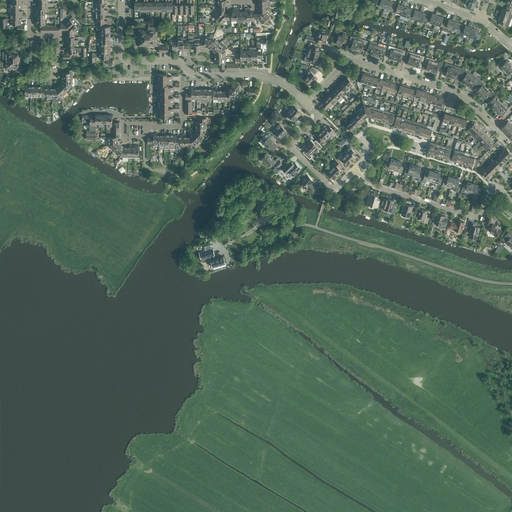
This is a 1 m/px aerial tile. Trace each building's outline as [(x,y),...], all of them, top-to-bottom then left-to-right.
[(384,9),(387,0),(380,0),(381,1),(378,0),(377,0),(376,6),(384,9)] [(392,12),(395,6),(395,3),(393,2),(390,0),(389,0),(387,0),(384,9),(392,12)] [(401,15),(404,6),(406,1),(403,0),(402,5),(398,4),(397,7),(395,6),(392,12),(401,15)] [(477,6),(478,3),(476,2),(469,0),(466,0),(465,5),(474,8),(475,5),(477,6)] [(225,6),(218,6),(218,11),(214,15),(218,19),(225,13),(224,12),(224,10),(225,10),(225,6)] [(260,6),(260,10),(261,10),(261,12),(260,13),(267,19),(271,15),(267,11),(267,6),(260,6)] [(409,18),(412,9),(409,8),(404,6),(401,15),(409,18)] [(496,12),(510,17),(511,10),(511,8),(508,7),(507,6),(506,9),(503,8),(502,11),(497,10),(496,12)] [(420,12),(417,21),(426,24),(427,21),(426,21),(429,15),(426,14),(423,12),(424,8),(422,7),(420,12)] [(415,10),(412,9),(409,18),(417,21),(420,12),(415,10)] [(435,24),(438,15),(440,10),(437,10),(436,14),(432,13),(431,16),(429,15),(426,21),(427,21),(435,24)] [(509,26),(511,18),(510,17),(505,15),(501,14),(496,12),(495,15),(500,16),(499,19),(500,20),(499,22),(509,26)] [(232,20),(232,13),(228,13),(228,14),(226,14),(225,13),(218,19),(223,24),(226,20),(232,20)] [(253,13),(253,20),(258,20),(262,24),(267,19),(260,13),(259,14),(257,14),(257,13),(253,13)] [(443,27),(446,19),(443,18),(443,17),(438,15),(435,24),(443,27)] [(446,19),(443,27),(451,30),(456,16),(454,16),(452,20),(449,19),(449,20),(446,19)] [(459,33),(463,24),(460,23),(457,22),(458,17),(456,16),(451,30),(459,33)] [(67,30),(77,21),(72,17),(66,23),(61,23),(61,30),(64,30),(64,29),(67,29),(67,30)] [(399,18),(397,27),(405,29),(407,20),(399,18)] [(11,19),(2,19),(2,28),(6,28),(6,23),(11,23),(11,25),(18,25),(18,30),(24,29),(24,26),(20,26),(20,25),(21,24),(21,21),(21,19),(19,19),(11,19)] [(68,37),(75,37),(75,32),(78,28),(82,28),(82,26),(77,21),(67,30),(68,31),(68,33),(68,37)] [(471,27),(468,36),(476,39),(478,33),(476,32),(477,29),(473,28),(475,23),(473,22),(471,27)] [(465,25),(463,24),(459,33),(459,36),(467,39),(468,36),(471,27),(465,25)] [(150,37),(158,37),(158,27),(148,27),(148,29),(148,37),(150,37)] [(326,34),(326,32),(322,31),(322,33),(319,32),(318,36),(316,35),(315,38),(307,35),(306,39),(308,40),(312,41),(314,41),(314,40),(322,43),(323,39),(326,40),(328,35),(326,34)] [(257,39),(257,51),(257,58),(260,58),(260,59),(263,59),(263,58),(264,58),(264,62),(268,62),(268,55),(263,55),(263,54),(263,53),(263,49),(261,49),(261,43),(266,43),(266,33),(257,33),(257,39)] [(346,43),(348,35),(343,33),(342,36),(339,35),(338,37),(336,37),(335,41),(337,41),(336,43),(342,45),(343,42),(346,43)] [(359,40),(360,38),(351,35),(349,42),(352,43),(351,48),(353,48),(353,49),(356,50),(359,40)] [(368,41),(360,38),(359,40),(356,50),(361,52),(363,48),(366,49),(368,41)] [(212,50),(220,43),(216,39),(214,41),(213,39),(209,47),(212,50)] [(178,40),(169,40),(169,46),(172,46),(172,50),(175,50),(175,51),(177,51),(177,49),(178,49),(178,40)] [(371,55),(375,56),(379,43),(372,40),(371,42),(370,41),(367,52),(370,53),(372,54),(371,55)] [(216,53),(223,50),(228,48),(221,41),(220,43),(212,50),(216,53)] [(387,45),(379,43),(375,56),(380,58),(380,56),(383,57),(387,45)] [(307,53),(319,56),(320,53),(319,53),(320,51),(316,50),(317,47),(309,44),(307,53)] [(394,60),(398,48),(389,45),(387,52),(390,53),(389,58),(391,58),(390,59),(394,60)] [(13,46),(13,50),(13,59),(20,59),(20,57),(22,57),(22,50),(21,50),(21,46),(13,46)] [(67,48),(67,50),(66,50),(66,53),(67,53),(67,55),(63,55),(63,58),(70,58),(70,53),(71,53),(73,53),(77,53),(77,52),(82,52),(82,57),(86,57),(86,48),(75,48),(67,48)] [(406,51),(398,48),(394,60),(399,62),(400,58),(404,59),(406,51)] [(13,59),(13,50),(6,50),(6,52),(3,52),(3,59),(6,59),(13,59)] [(412,66),(416,54),(408,51),(406,58),(409,59),(407,63),(409,64),(409,65),(412,66)] [(102,53),(90,53),(90,62),(94,62),(94,57),(99,57),(99,59),(104,59),(105,59),(106,59),(106,64),(113,64),(113,60),(109,60),(109,59),(110,59),(110,56),(109,56),(109,53),(102,53)] [(318,60),(319,56),(307,53),(304,61),(311,63),(312,60),(316,61),(317,59),(318,60)] [(425,56),(416,54),(412,66),(421,69),(425,56)] [(226,69),(226,57),(216,57),(216,58),(213,58),(213,60),(214,60),(214,63),(219,63),(219,69),(222,69),(226,69)] [(434,61),(435,61),(435,59),(426,57),(424,63),(428,64),(426,69),(428,70),(428,71),(431,72),(434,61)] [(21,62),(20,59),(13,59),(13,62),(13,69),(22,69),(22,62),(21,62)] [(504,71),(511,63),(510,61),(509,62),(507,60),(504,64),(501,61),(496,66),(503,72),(504,71)] [(439,63),(435,61),(434,61),(431,72),(436,73),(438,68),(441,69),(443,62),(440,61),(439,63)] [(450,78),(455,66),(446,63),(444,69),(447,70),(445,76),(447,77),(450,78)] [(461,75),(463,68),(455,66),(450,78),(454,79),(454,78),(456,78),(458,74),(461,75)] [(463,68),(461,75),(464,77),(461,82),(466,85),(466,84),(473,75),(464,68),(463,68)] [(63,78),(73,78),(73,69),(67,69),(67,72),(61,72),(61,75),(60,75),(60,77),(63,77),(63,78)] [(311,85),(315,80),(311,77),(314,74),(309,70),(302,78),(305,81),(308,84),(310,83),(311,85)] [(366,84),(369,74),(366,73),(365,74),(360,73),(357,81),(366,84)] [(345,79),(342,81),(349,88),(356,82),(349,75),(345,79)] [(482,80),(473,75),(466,84),(466,85),(470,88),(472,85),(476,86),(477,85),(482,81),(482,80)] [(377,87),(379,79),(374,77),(371,85),(377,87)] [(74,83),(73,83),(73,78),(63,78),(63,82),(68,84),(71,86),(74,87),(74,83)] [(384,84),(385,80),(379,79),(377,87),(376,89),(382,91),(384,84)] [(384,84),(382,91),(387,92),(390,81),(387,80),(387,81),(385,80),(384,84)] [(339,86),(345,92),(349,88),(342,81),(340,83),(341,84),(339,86)] [(390,81),(387,92),(387,93),(395,96),(399,85),(393,83),(393,82),(390,81)] [(479,96),(487,88),(483,84),(485,83),(482,81),(477,85),(479,88),(476,91),(478,93),(477,94),(479,96)] [(60,85),(67,92),(71,89),(69,87),(71,86),(63,82),(60,85)] [(31,97),(31,87),(30,87),(30,84),(28,84),(28,85),(22,85),(22,91),(25,91),(25,97),(31,97)] [(239,94),(239,84),(232,84),(232,86),(230,86),(230,89),(230,94),(232,94),(239,94)] [(63,96),(67,92),(60,85),(57,88),(60,96),(62,95),(63,96)] [(403,97),(406,86),(403,85),(403,86),(400,85),(397,95),(403,97)] [(341,96),(345,92),(339,86),(335,90),(341,96)] [(408,99),(411,88),(409,88),(409,87),(406,86),(403,97),(408,99)] [(408,99),(413,100),(417,90),(416,90),(411,88),(408,99)] [(487,88),(479,96),(482,98),(484,99),(487,96),(490,98),(495,93),(492,91),(491,92),(487,88)] [(417,90),(413,100),(419,102),(422,91),(417,89),(416,90),(417,90)] [(425,101),(428,93),(428,92),(425,92),(426,90),(423,89),(422,91),(419,102),(424,104),(425,102),(425,101)] [(341,96),(335,90),(331,94),(337,100),(339,102),(343,98),(341,96)] [(430,103),(433,95),(428,93),(425,101),(425,102),(430,103)] [(337,100),(331,94),(329,95),(328,95),(326,97),(333,104),(337,100)] [(433,95),(430,103),(436,105),(439,96),(436,95),(435,96),(433,95)] [(493,110),(501,102),(498,99),(499,97),(496,95),(488,103),(490,106),(492,107),(491,108),(493,110)] [(439,96),(436,105),(444,108),(446,101),(443,100),(444,98),(441,98),(442,97),(439,96)] [(327,110),(333,104),(326,97),(324,99),(325,100),(323,102),(321,104),(327,110)] [(292,110),(299,117),(303,113),(299,110),(301,107),(296,102),(292,106),(290,108),(292,110)] [(505,106),(501,102),(493,110),(497,114),(499,113),(501,115),(509,107),(506,105),(505,106)] [(365,119),(367,117),(364,105),(359,110),(357,112),(359,113),(365,119)] [(370,118),(374,107),(371,106),(371,107),(364,105),(367,117),(370,118)] [(376,120),(379,108),(374,107),(370,118),(376,120)] [(299,117),(292,110),(290,108),(286,112),(283,114),(289,120),(291,117),(294,120),(295,119),(296,120),(299,117)] [(381,121),(385,110),(379,108),(376,120),(381,121)] [(385,110),(381,121),(387,123),(390,112),(385,110)] [(285,117),(278,111),(276,113),(283,119),(285,117)] [(355,117),(361,123),(365,119),(359,113),(357,111),(353,115),(355,117)] [(390,112),(387,123),(392,125),(396,114),(390,112)] [(448,123),(450,115),(445,113),(442,122),(448,123)] [(96,116),(93,116),(93,115),(82,115),(83,119),(87,119),(90,119),(90,120),(90,122),(90,131),(87,131),(87,139),(96,139),(96,137),(96,134),(96,124),(96,116)] [(453,125),(456,117),(450,115),(448,123),(453,125)] [(393,127),(398,129),(402,118),(397,116),(396,119),(393,127)] [(357,127),(361,123),(355,117),(351,121),(357,127)] [(197,126),(197,127),(207,127),(207,118),(200,118),(200,121),(195,121),(195,124),(194,124),(194,126),(197,126)] [(404,130),(407,119),(402,118),(398,129),(404,130)] [(461,118),(459,127),(464,128),(467,120),(461,118)] [(409,132),(412,121),(407,119),(404,130),(409,132)] [(357,127),(351,121),(349,120),(345,124),(343,126),(348,131),(350,129),(353,132),(357,127)] [(412,121),(409,132),(414,133),(417,123),(412,121)] [(505,132),(511,125),(511,124),(509,121),(501,128),(505,132)] [(472,125),(467,131),(470,135),(479,126),(475,122),(474,123),(473,122),(470,124),(472,125)] [(417,123),(414,133),(419,135),(422,124),(417,123)] [(288,132),(279,124),(276,127),(278,129),(275,132),(277,134),(275,135),(278,138),(280,137),(281,138),(288,132)] [(424,137),(427,128),(428,126),(422,124),(419,135),(424,137)] [(321,131),(330,139),(336,133),(330,126),(328,128),(325,125),(321,129),(322,130),(321,131)] [(474,139),(477,136),(483,130),(479,126),(470,135),(474,139)] [(480,140),(487,134),(483,130),(477,136),(480,140)] [(204,134),(197,131),(193,134),(201,141),(204,137),(203,136),(204,134)] [(330,139),(321,131),(320,132),(320,131),(316,134),(318,136),(320,137),(318,139),(323,145),(330,139)] [(159,146),(159,145),(159,135),(158,135),(158,133),(156,133),(156,134),(154,134),(154,138),(148,138),(148,144),(151,144),(151,146),(159,146)] [(272,151),(277,146),(273,142),(276,140),(269,133),(269,134),(267,134),(264,137),(264,138),(266,140),(263,143),(272,151)] [(190,137),(194,145),(195,143),(197,145),(201,141),(193,134),(190,137)] [(484,144),(490,138),(487,134),(480,140),(484,144)] [(482,146),(486,150),(494,142),(490,138),(484,144),(482,146)] [(308,143),(308,144),(314,151),(318,147),(320,149),(322,146),(316,140),(314,142),(311,139),(308,143)] [(114,151),(121,144),(118,141),(110,144),(108,145),(114,151)] [(433,155),(435,146),(436,144),(430,142),(427,153),(433,155)] [(121,155),(124,147),(121,144),(114,151),(117,155),(119,154),(121,155)] [(314,151),(308,144),(307,145),(306,144),(302,148),(304,150),(305,149),(307,151),(304,153),(310,159),(312,156),(310,154),(314,151)] [(438,156),(441,146),(436,144),(435,146),(433,155),(438,156)] [(134,147),(133,157),(142,157),(142,151),(139,151),(139,146),(137,146),(137,145),(135,145),(135,147),(134,147)] [(352,153),(354,151),(350,146),(343,153),(345,155),(352,161),(352,160),(353,161),(357,157),(355,155),(354,156),(352,153)] [(443,158),(446,147),(441,146),(438,156),(443,158)] [(128,157),(128,147),(124,147),(121,155),(120,157),(128,157)] [(446,147),(443,158),(448,160),(451,149),(446,147)] [(502,152),(509,159),(511,155),(511,153),(507,148),(502,152)] [(451,160),(456,162),(459,154),(460,151),(454,150),(451,160)] [(505,163),(509,159),(502,152),(498,156),(505,163)] [(275,161),(267,153),(261,159),(269,167),(272,163),(277,167),(282,162),(277,158),(275,161)] [(465,153),(464,155),(462,164),(467,165),(469,157),(470,155),(465,153)] [(352,161),(345,155),(343,157),(341,154),(337,159),(342,163),(344,161),(347,164),(346,164),(348,166),(351,163),(351,162),(352,161)] [(496,154),(492,159),(501,167),(505,163),(498,156),(496,154)] [(469,157),(467,165),(472,167),(474,161),(476,162),(477,159),(469,157)] [(393,171),(397,160),(391,158),(390,163),(387,162),(385,168),(393,171)] [(492,159),(491,160),(493,162),(490,164),(497,171),(501,167),(492,159)] [(294,164),(290,160),(283,168),(287,172),(288,171),(294,176),(298,172),(297,172),(301,168),(295,163),(294,164)] [(330,166),(332,168),(338,175),(339,174),(340,175),(343,171),(341,169),(341,170),(339,168),(341,166),(336,160),(330,166)] [(397,160),(393,171),(402,173),(404,167),(400,166),(402,162),(397,160)] [(412,176),(416,166),(410,164),(409,169),(406,168),(404,174),(403,177),(406,177),(407,175),(412,176)] [(497,171),(490,164),(486,169),(493,175),(497,171)] [(416,166),(412,176),(418,178),(417,180),(420,182),(423,172),(420,171),(421,168),(416,166)] [(338,175),(332,168),(328,172),(326,170),(323,173),(328,177),(330,175),(333,178),(332,178),(334,180),(338,176),(337,175),(338,175)] [(488,179),(493,175),(486,169),(482,173),(488,179)] [(432,182),(435,172),(429,170),(429,172),(426,171),(423,182),(426,183),(427,181),(432,182)] [(435,172),(432,182),(440,185),(442,179),(439,178),(440,173),(435,172)] [(318,189),(311,182),(313,180),(307,175),(300,182),(304,187),(305,185),(313,193),(318,189)] [(451,188),(454,178),(449,176),(447,181),(444,180),(442,185),(451,188)] [(454,178),(451,188),(459,191),(461,185),(458,184),(459,179),(454,178)] [(467,185),(464,184),(461,194),(467,196),(467,193),(470,194),(473,183),(468,182),(467,185)] [(473,183),(470,194),(475,195),(474,197),(478,198),(480,191),(477,190),(478,185),(473,183)] [(378,207),(380,200),(377,199),(378,196),(370,193),(366,204),(378,207)] [(391,213),(395,214),(397,206),(394,204),(395,201),(387,199),(386,200),(383,199),(381,206),(384,207),(383,209),(391,211),(391,213)] [(413,217),(416,207),(405,204),(402,215),(409,217),(409,216),(413,217)] [(428,224),(429,218),(427,217),(428,215),(426,214),(427,211),(420,209),(417,218),(424,220),(424,222),(428,224)] [(443,229),(445,228),(448,219),(444,218),(445,216),(437,214),(434,223),(439,224),(438,226),(439,228),(443,229)] [(493,224),(492,222),(491,222),(492,217),(488,216),(486,224),(490,225),(491,226),(488,229),(496,237),(502,231),(494,223),(493,224)] [(456,223),(452,222),(452,221),(450,220),(447,229),(449,229),(450,227),(455,229),(454,230),(462,232),(465,222),(457,220),(456,223)] [(477,239),(480,228),(475,226),(476,224),(471,223),(469,231),(470,232),(469,237),(477,239)] [(511,231),(510,230),(502,239),(511,248),(511,231)] [(213,249),(200,252),(201,259),(215,255),(213,249)] [(224,257),(211,261),(213,267),(226,264),(224,257)]
